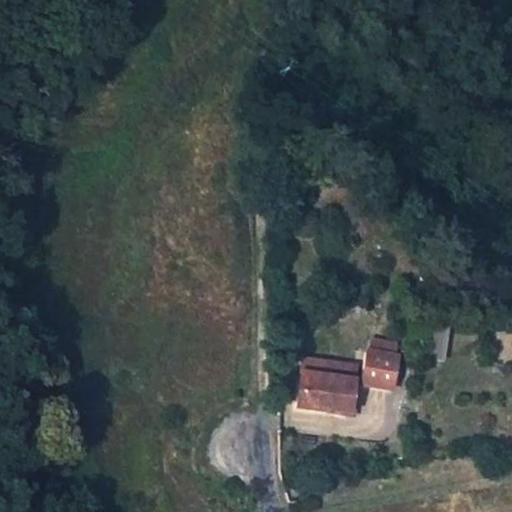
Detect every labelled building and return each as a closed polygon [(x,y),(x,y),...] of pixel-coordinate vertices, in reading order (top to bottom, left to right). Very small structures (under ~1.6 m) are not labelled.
[(403,323),(392,322),(388,348),(399,349),(403,323)] [(426,330),(425,356),(440,357),(440,331),(426,330)] [(365,354),(358,385),(388,392),(395,360),(365,354)] [(299,360),(292,408),(311,411),(313,402),(347,406),(352,368),(299,360)] [(313,402),(311,411),(345,416),(347,406),(313,402)]
